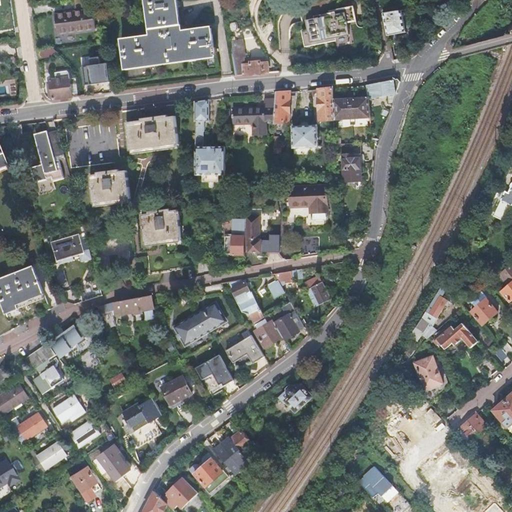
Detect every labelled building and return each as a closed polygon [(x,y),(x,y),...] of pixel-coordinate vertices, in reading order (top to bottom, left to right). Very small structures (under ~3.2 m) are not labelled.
[(91,0),(74,0),(76,11),(55,14),(58,33),(95,28),(91,0)] [(145,0),(151,37),(121,41),(125,68),(214,56),(211,30),(181,33),(176,0),(145,0)] [(230,0),(223,1),(225,11),(232,10),(230,0)] [(402,11),(382,14),(387,36),(405,33),(402,11)] [(335,41),(348,40),(348,27),(349,27),(349,13),(331,14),(332,19),(307,21),(308,30),(309,43),(335,41)] [(335,48),(335,41),(309,43),(308,30),(302,31),(303,50),(335,48)] [(243,37),(229,39),(235,75),(267,72),(266,60),(259,61),(259,59),(250,59),(250,62),(245,62),(244,56),(245,54),(243,37)] [(82,68),(85,84),(91,83),(88,67),(82,68)] [(52,99),(72,96),(69,73),(67,71),(60,72),(61,77),(49,79),(50,81),(52,95),(52,99)] [(106,92),(113,91),(111,73),(103,75),(106,92)] [(398,80),(368,87),(368,100),(368,102),(397,95),(401,82),(398,80)] [(333,90),(319,91),(321,123),(334,122),(333,100),(333,90)] [(283,93),(275,94),(274,101),(273,126),(287,125),(288,93),(283,93)] [(202,101),(196,101),(197,176),(204,175),(219,175),(226,175),(225,148),(204,148),(204,133),(205,133),(205,123),(210,123),(210,99),(202,101)] [(333,100),(334,122),(371,121),(368,102),(368,100),(333,100)] [(273,126),(274,101),(265,101),(265,109),(233,109),(233,124),(253,124),(253,133),(265,133),(265,126),(273,126)] [(144,121),(131,122),(134,151),(182,145),(178,116),(170,117),(170,115),(144,119),(144,121)] [(317,128),(291,130),(293,151),(318,149),(317,128)] [(65,156),(58,130),(36,136),(44,162),(45,166),(41,167),(32,170),(36,184),(54,179),(55,183),(66,180),(60,161),(57,163),(56,159),(65,156)] [(336,156),(343,156),(354,155),(361,155),(361,146),(335,147),(336,156)] [(354,155),(343,156),(344,182),(353,182),(362,182),(361,159),(354,159),(354,155)] [(99,175),(91,176),(95,204),(132,200),(128,171),(121,172),(120,170),(99,173),(99,175)] [(502,193),(498,202),(506,207),(507,207),(511,205),(511,171),(509,179),(511,181),(505,195),(502,193)] [(327,184),(291,186),(292,205),(312,204),(312,211),(329,210),(327,184)] [(506,207),(498,202),(490,218),(499,222),(506,207)] [(150,215),(143,216),(146,244),(184,239),(180,211),(173,212),(172,210),(150,213),(150,215)] [(329,210),(312,211),(312,216),(313,217),(313,218),(314,218),(327,218),(328,217),(329,217),(329,216),(329,210)] [(260,215),(245,215),(245,219),(245,237),(245,246),(249,246),(249,251),(261,251),(261,239),(260,239),(260,215)] [(245,219),(233,219),(233,237),(245,237),(245,219)] [(86,232),(80,233),(85,250),(90,249),(86,232)] [(80,233),(53,241),(58,260),(59,260),(60,263),(75,259),(74,256),(81,253),(83,261),(93,258),(90,249),(85,250),(80,233)] [(261,239),(261,251),(280,251),(280,234),(271,234),(271,239),(261,239)] [(226,254),(245,254),(245,251),(245,246),(245,237),(233,237),(226,237),(226,254)] [(302,258),(320,256),(316,237),(299,241),(302,258)] [(348,240),(350,251),(359,249),(366,237),(348,240)] [(511,268),(511,263),(494,278),(496,281),(501,277),(511,268)] [(34,267),(0,280),(0,296),(8,315),(20,310),(19,306),(45,295),(34,267)] [(304,268),(291,270),(288,271),(276,272),(280,279),(284,287),(288,286),(287,284),(295,280),(294,280),(303,276),(302,272),(305,270),(304,268)] [(511,268),(501,277),(496,281),(502,288),(498,292),(507,302),(511,298),(511,268)] [(76,274),(58,279),(63,294),(80,288),(76,274)] [(246,278),(229,281),(245,312),(252,313),(256,323),(267,317),(254,290),(252,291),(250,287),(253,286),(254,284),(252,280),(250,280),(247,281),(246,278)] [(322,278),(306,285),(317,306),(332,299),(330,294),(327,289),(322,278)] [(284,287),(280,279),(270,285),(277,298),(287,292),(284,287)] [(102,283),(81,291),(85,301),(105,294),(102,283)] [(444,292),(439,289),(438,290),(412,331),(419,336),(427,324),(430,326),(443,306),(445,307),(447,303),(439,299),(444,292)] [(478,291),(466,300),(474,309),(476,307),(484,300),(485,299),(480,293),(478,291)] [(113,303),(116,317),(135,313),(135,315),(144,313),(143,311),(155,309),(153,295),(113,303)] [(473,310),(469,313),(480,325),(495,313),(484,300),(476,307),(474,309),(473,310)] [(212,303),(172,328),(183,346),(223,321),(212,303)] [(117,325),(110,308),(101,312),(109,329),(117,325)] [(307,329),(297,311),(277,323),(284,337),(286,340),(307,329)] [(277,323),(275,320),(255,331),(265,348),(284,337),(277,323)] [(454,331),(450,327),(433,343),(436,346),(438,344),(444,350),(450,345),(452,347),(461,340),(469,349),(477,342),(461,325),(454,331)] [(66,334),(52,343),(67,367),(99,346),(92,335),(84,340),(75,328),(66,334)] [(419,336),(412,331),(408,338),(415,342),(419,336)] [(51,342),(52,343),(66,334),(65,332),(51,342)] [(266,357),(253,335),(227,351),(235,363),(248,355),(254,364),(266,357)] [(494,343),(488,337),(482,342),(488,348),(494,343)] [(511,351),(503,342),(498,347),(507,357),(511,352),(511,351)] [(37,368),(42,375),(34,380),(44,394),(69,377),(61,365),(63,364),(58,357),(54,360),(52,357),(56,355),(48,344),(27,358),(34,370),(37,368)] [(507,357),(498,347),(492,352),(501,362),(507,357)] [(235,380),(221,354),(196,368),(203,380),(215,373),(222,384),(224,383),(226,385),(235,380)] [(421,392),(418,394),(429,405),(436,400),(434,397),(443,389),(439,385),(430,358),(413,364),(421,392)] [(501,379),(511,370),(511,362),(498,374),(501,379)] [(3,369),(0,370),(0,412),(3,416),(31,398),(21,384),(2,395),(0,391),(0,387),(11,381),(3,369)] [(186,380),(166,392),(175,409),(195,397),(186,380)] [(291,387),(278,398),(284,404),(286,402),(296,413),(313,398),(303,387),(298,391),(295,387),(291,387)] [(377,394),(372,391),(368,396),(373,399),(377,394)] [(75,395),(53,409),(62,424),(71,418),(73,421),(85,412),(75,395)] [(155,420),(163,416),(153,399),(139,406),(138,404),(123,412),(135,432),(130,435),(137,448),(138,447),(147,442),(161,434),(153,421),(155,420)] [(511,424),(511,411),(504,402),(493,411),(508,428),(511,424)] [(18,420),(9,426),(23,446),(50,428),(41,414),(22,426),(18,420)] [(475,415),(455,433),(466,445),(485,427),(475,415)] [(91,422),(69,435),(78,449),(99,436),(91,422)] [(231,438),(243,454),(247,451),(245,448),(250,445),(241,432),(231,438)] [(229,435),(219,444),(243,468),(249,463),(243,454),(231,438),(229,435)] [(27,453),(42,476),(70,457),(60,443),(41,457),(35,449),(27,453)] [(243,468),(219,444),(215,448),(228,465),(233,470),(236,474),(243,468)] [(115,449),(101,459),(117,481),(131,471),(115,449)] [(193,475),(194,474),(204,485),(203,486),(205,489),(209,493),(210,492),(229,476),(227,474),(229,473),(233,470),(228,465),(222,470),(213,459),(214,458),(209,451),(206,453),(205,454),(204,456),(203,459),(203,461),(203,462),(204,464),(201,467),(200,465),(199,464),(195,464),(193,464),(191,465),(189,467),(188,469),(193,475)] [(20,480),(7,460),(0,464),(0,487),(8,483),(10,486),(20,480)] [(341,473),(347,478),(356,470),(350,464),(341,473)] [(396,492),(371,466),(361,477),(356,483),(371,499),(376,494),(378,496),(385,503),(396,492)] [(87,467),(71,476),(87,500),(94,496),(93,493),(101,488),(87,467)] [(209,493),(205,489),(203,491),(208,497),(233,478),(229,473),(227,474),(229,476),(210,492),(209,493)] [(474,503),(495,484),(485,473),(464,492),(474,503)] [(168,495),(163,500),(167,504),(174,511),(175,511),(173,510),(178,505),(182,509),(198,494),(183,477),(167,493),(168,495)] [(144,511),(162,511),(167,504),(163,500),(159,495),(155,492),(144,511)]
